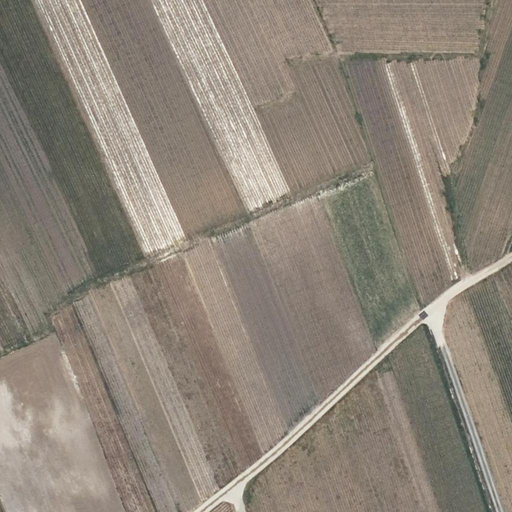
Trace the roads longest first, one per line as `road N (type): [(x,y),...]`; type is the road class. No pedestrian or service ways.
road 1 (track): [(511,258),(431,305),(234,483),(244,511)]
road 2 (track): [(316,0),(431,305)]
road 3 (track): [(500,511),(431,305)]
